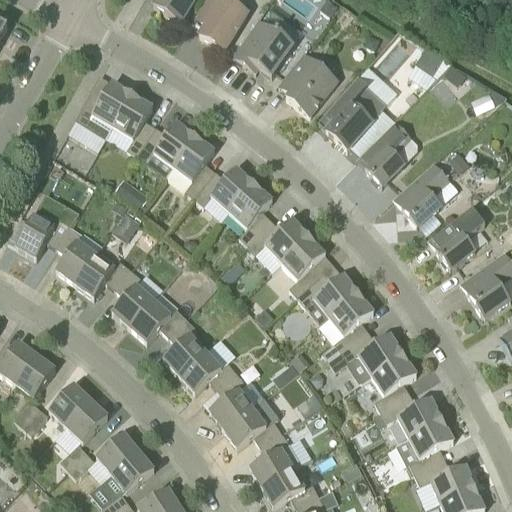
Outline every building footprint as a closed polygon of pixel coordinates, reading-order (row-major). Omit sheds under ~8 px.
[(180,29),(198,0),(160,0),(153,12),(180,29)] [(224,57),(247,20),(223,5),(225,0),(208,0),(201,12),(212,19),(199,41),(224,57)] [(336,11),(326,4),(320,13),(329,20),(336,11)] [(8,22),(0,17),(0,47),(7,35),(2,32),(8,22)] [(232,63),(246,73),(255,80),(259,75),(271,84),(294,52),(278,40),(280,37),(277,35),(275,38),(258,26),(232,63)] [(368,40),(364,51),(374,55),(378,45),(368,40)] [(441,69),(425,59),(415,76),(431,86),(442,69),(441,69)] [(303,61),(283,85),(293,93),(285,104),(309,123),(334,92),(323,84),(327,80),(303,61)] [(320,126),(329,134),(325,138),(347,157),(372,129),(371,128),(396,99),(367,73),(320,126)] [(106,145),(112,135),(132,102),(111,90),(99,110),(88,103),(75,126),(106,145)] [(488,98),(471,107),(477,119),(494,111),(488,98)] [(152,115),(132,102),(112,135),(132,147),(126,157),(136,163),(151,142),(140,135),(152,115)] [(394,128),(355,167),(381,193),(404,170),(394,161),(410,144),(394,128)] [(172,175),(195,144),(175,130),(161,149),(151,142),(136,163),(146,171),(153,161),(172,175)] [(193,206),(210,186),(200,177),(214,158),(195,144),(172,175),(191,189),(184,199),(193,206)] [(459,179),(469,171),(458,158),(449,166),(459,179)] [(448,186),(433,169),(392,206),(417,234),(440,212),(431,202),(448,186)] [(229,220),(254,192),(236,176),(220,194),(210,186),(193,206),(203,213),(211,204),(229,220)] [(112,194),(113,187),(106,185),(104,193),(112,194)] [(247,253),(265,234),(256,225),(272,207),(254,192),(229,220),(246,236),(238,245),(247,253)] [(136,193),(126,208),(138,216),(148,202),(136,193)] [(115,207),(111,214),(122,220),(126,213),(115,207)] [(484,231),(470,213),(427,247),(450,276),(475,256),(466,245),(484,231)] [(46,249),(56,255),(70,233),(58,226),(53,234),(33,223),(15,254),(36,266),(46,249)] [(281,270),(308,244),(292,227),(274,243),(265,234),(247,253),(256,261),(265,253),(281,270)] [(70,233),(56,255),(67,262),(55,278),(75,291),(95,262),(76,249),(82,241),(70,233)] [(325,261),(308,244),(281,270),(297,287),(288,296),(296,305),(316,288),(307,278),(325,261)] [(198,249),(194,245),(185,245),(182,250),(190,257),(198,249)] [(511,280),(511,269),(504,258),(459,290),(484,325),(510,307),(498,290),(511,280)] [(95,262),(75,291),(94,305),(105,289),(114,297),(131,276),(120,268),(114,275),(95,262)] [(225,292),(234,283),(227,275),(217,284),(225,292)] [(131,276),(114,297),(124,304),(111,319),(129,335),(153,308),(135,292),(142,285),(131,276)] [(320,332),(328,325),(358,301),(343,282),(324,297),(316,288),(296,305),(320,332)] [(373,320),(358,301),(328,325),(343,343),(322,360),(329,369),(362,345),(354,335),(373,320)] [(153,308),(129,335),(147,350),(159,336),(168,344),(186,325),(176,316),(170,323),(153,308)] [(272,324),(263,314),(254,323),(263,332),(272,324)] [(501,343),(502,345),(497,348),(511,371),(511,370),(511,320),(507,323),(511,330),(511,333),(506,337),(501,343)] [(186,325),(168,344),(177,353),(163,366),(178,383),(205,359),(189,342),(196,335),(186,325)] [(362,389),(371,383),(402,362),(389,342),(369,355),(362,345),(329,369),(336,378),(348,370),(362,389)] [(0,371),(0,380),(15,392),(36,363),(17,349),(0,371)] [(205,359),(178,383),(194,400),(209,387),(217,397),(237,380),(228,369),(221,376),(205,359)] [(416,382),(402,362),(371,383),(384,403),(374,410),(380,420),(402,406),(396,395),(416,382)] [(36,363),(15,392),(34,405),(55,377),(36,363)] [(316,394),(321,390),(322,382),(319,378),(309,384),(316,394)] [(237,380),(217,397),(224,406),(209,418),(223,437),(252,415),(238,397),(246,391),(237,380)] [(48,418),(66,434),(90,408),(73,392),(48,418)] [(402,406),(380,420),(386,430),(397,424),(408,445),(441,427),(430,406),(409,417),(402,406)] [(13,427),(22,435),(38,415),(29,407),(13,427)] [(90,408),(66,434),(83,450),(107,424),(90,408)] [(38,415),(22,435),(31,442),(47,422),(38,415)] [(252,415),(223,437),(237,455),(252,444),(259,454),(281,440),(273,428),(265,434),(252,415)] [(441,427),(408,445),(396,452),(413,483),(414,483),(437,471),(432,460),(453,448),(441,427)] [(281,440),(259,454),(266,464),(249,474),(261,494),(292,476),(281,456),(289,451),(281,440)] [(96,464),(111,482),(139,459),(123,441),(96,464)] [(59,469),(68,477),(86,460),(78,451),(59,469)] [(139,459),(111,482),(126,500),(154,477),(139,459)] [(86,460),(68,477),(76,486),(94,468),(86,460)] [(437,471),(414,483),(419,493),(430,489),(440,510),(474,495),(465,473),(443,483),(437,471)] [(292,476),(261,494),(271,511),(277,511),(290,505),(293,511),(302,511),(319,503),(312,491),(304,496),(292,476)] [(481,511),(474,495),(440,510),(440,511),(481,511)] [(142,511),(178,511),(167,496),(142,511)] [(106,511),(125,511),(128,510),(121,501),(106,511)]
